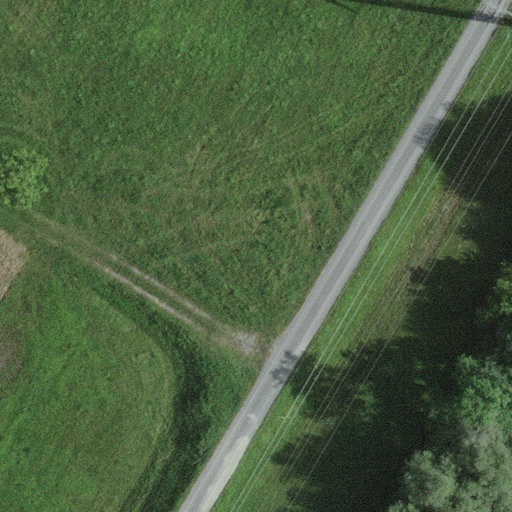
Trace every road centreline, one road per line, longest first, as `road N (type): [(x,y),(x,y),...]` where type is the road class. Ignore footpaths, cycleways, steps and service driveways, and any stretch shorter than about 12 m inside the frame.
road 1 (track): [(498,0),(180,511)]
road 2 (track): [(0,202),(271,366)]
